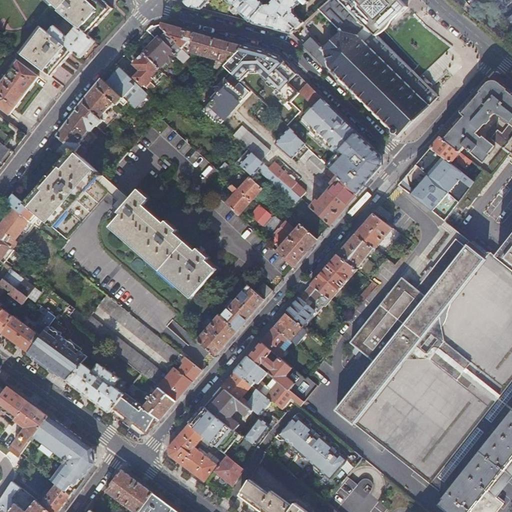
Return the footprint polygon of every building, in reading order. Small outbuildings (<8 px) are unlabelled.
[(57,10),(76,26),(88,35),(102,19),(112,8),(103,0),(48,0),(58,9),(57,10)] [(273,0),(270,4),(266,4),(261,0),(185,0),(186,2),(190,5),(201,8),(208,0),(227,0),(232,4),(229,7),(236,13),(239,10),(250,21),(251,20),(254,23),(291,33),(304,22),(293,13),(293,9),(298,3),(299,4),(302,0),(273,0)] [(318,9),(321,7),(314,0),(309,0),(304,6),(313,14),(318,9)] [(339,32),(355,34),(365,24),(363,23),(356,16),(339,0),(328,0),(325,3),(321,7),(318,9),(339,31),(338,31),(339,32)] [(339,0),(356,16),(363,23),(365,24),(376,35),(378,32),(380,27),(380,25),(380,20),(379,18),(377,15),(375,13),(379,9),(383,6),(394,18),(407,6),(401,0),(339,0)] [(297,13),(306,21),(310,17),(301,9),(297,13)] [(168,33),(161,26),(158,23),(151,25),(147,29),(157,39),(144,52),(159,67),(166,60),(168,62),(175,55),(182,62),(189,54),(188,53),(168,33)] [(189,51),(190,51),(195,32),(190,31),(162,23),(161,26),(168,33),(188,53),(189,51)] [(76,26),(68,36),(54,24),(47,32),(54,38),(81,58),(94,41),(94,40),(88,35),(76,26)] [(54,38),(47,32),(42,28),(21,53),(48,74),(51,76),(55,70),(63,61),(71,51),(54,38)] [(190,51),(229,62),(238,52),(241,49),(243,45),(211,36),(195,32),(190,51)] [(418,117),(428,106),(437,96),(436,94),(430,89),(424,83),(418,77),(412,72),(376,36),(375,37),(374,36),(373,37),(372,36),(371,38),(367,42),(368,43),(367,43),(368,44),(367,45),(360,39),(355,34),(339,32),(330,41),(323,48),(329,66),(338,76),(338,79),(344,85),(347,84),(347,88),(352,93),(356,93),(355,96),(361,102),(364,101),(364,104),(369,110),(372,110),(372,113),(378,118),(381,118),(381,121),(386,127),(390,127),(392,128),(391,132),(393,133),(396,133),(399,135),(400,135),(418,117)] [(329,66),(323,48),(322,47),(321,48),(316,43),(310,37),(302,44),(325,66),(329,66)] [(225,65),(234,74),(247,61),(254,68),(269,52),(247,46),(239,54),(238,52),(229,62),(225,65)] [(159,68),(159,67),(144,52),(144,53),(133,64),(140,70),(134,77),(145,87),(143,89),(147,93),(159,80),(158,79),(153,74),(159,68)] [(15,58),(9,66),(12,68),(0,83),(0,105),(10,113),(25,92),(38,75),(15,58)] [(289,82),(297,73),(287,64),(282,58),(273,67),(289,82)] [(135,82),(118,67),(113,73),(115,75),(107,83),(123,98),(124,97),(128,101),(131,104),(134,107),(147,93),(143,89),(135,82)] [(289,82),(273,67),(263,77),(281,94),(291,84),(289,82)] [(164,72),(159,68),(153,74),(158,79),(164,72)] [(461,76),(465,80),(474,72),(470,68),(461,76)] [(314,106),(321,98),(316,92),(297,73),(289,82),(291,84),(300,92),(306,98),(309,101),(314,106)] [(213,98),(204,109),(220,124),(249,91),(239,82),(237,81),(232,77),(228,81),(223,77),(213,88),(216,91),(212,97),(213,98)] [(107,82),(103,78),(90,94),(77,108),(97,126),(110,112),(108,110),(115,103),(117,105),(120,101),(124,105),(128,101),(124,97),(123,98),(107,83),(107,82)] [(246,85),(265,102),(270,97),(251,80),(246,85)] [(427,81),(424,83),(430,89),(432,86),(430,83),(427,81)] [(441,137),(461,153),(465,147),(484,162),(495,147),(478,133),(486,124),(488,124),(492,119),(491,117),(494,114),(494,112),(497,112),(497,113),(501,116),(501,118),(502,119),(503,121),(504,122),(506,123),(508,123),(509,124),(502,133),(498,130),(492,139),(504,148),(504,147),(510,139),(511,137),(511,93),(508,91),(498,83),(486,85),(477,95),(441,137)] [(153,99),(147,93),(134,107),(141,113),(153,99)] [(286,124),(299,111),(299,110),(290,101),(277,115),(286,124)] [(97,126),(77,108),(67,122),(57,135),(73,149),(82,157),(85,152),(79,147),(81,145),(79,143),(81,141),(86,145),(93,137),(88,133),(90,131),(94,135),(100,128),(97,126)] [(251,151),(261,160),(270,150),(241,125),(232,135),(237,139),(240,142),(251,151)] [(304,144),(305,144),(292,131),(293,130),(291,128),(289,126),(283,133),(281,132),(279,135),(280,136),(275,143),(291,158),(299,149),(304,154),(300,158),(321,177),(325,172),(331,178),(335,173),(304,144)] [(0,129),(0,142),(4,145),(10,137),(0,129)] [(225,138),(230,133),(227,130),(222,135),(225,138)] [(237,139),(232,135),(230,133),(225,138),(232,144),(237,139)] [(438,140),(431,148),(451,163),(455,158),(458,158),(457,161),(467,168),(472,161),(461,153),(441,137),(438,140)] [(240,142),(237,139),(232,144),(235,147),(240,142)] [(4,145),(0,142),(0,159),(8,149),(4,145)] [(451,163),(431,148),(417,164),(428,174),(414,190),(403,180),(399,185),(433,211),(449,193),(459,202),(476,181),(451,163)] [(496,172),(501,165),(508,156),(511,153),(505,148),(489,167),(496,172)] [(82,157),(73,149),(61,163),(57,168),(47,181),(26,205),(35,212),(67,238),(68,239),(78,227),(108,191),(114,184),(106,177),(82,157)] [(289,196),(294,191),(268,167),(261,160),(251,151),(239,164),(252,175),(260,167),(269,175),(267,177),(289,196)] [(274,160),(268,167),(294,191),(301,197),(306,191),(305,190),(297,182),(294,179),(295,177),(291,173),(288,174),(281,167),(281,166),(274,160)] [(222,174),(228,167),(224,163),(217,170),(222,174)] [(456,206),(463,212),(467,207),(468,208),(469,206),(470,206),(493,176),(492,176),(484,170),(476,181),(459,202),(456,206)] [(255,181),(249,176),(237,189),(231,183),(228,187),(234,192),(227,200),(225,201),(225,202),(238,215),(260,191),(262,188),(255,181)] [(346,206),(356,194),(340,178),(338,176),(332,183),(334,184),(319,202),(317,200),(311,206),(330,224),(346,206)] [(258,177),(255,181),(262,188),(271,195),(274,191),(258,177)] [(129,197),(114,184),(108,191),(117,199),(112,205),(118,210),(129,197)] [(149,201),(136,189),(129,197),(118,210),(121,213),(109,227),(193,299),(218,270),(207,261),(212,255),(201,245),(199,248),(196,251),(175,233),(178,230),(180,227),(169,218),(167,220),(164,224),(144,206),(146,203),(149,201)] [(26,205),(12,193),(10,195),(6,201),(14,207),(29,220),(35,212),(26,205)] [(167,220),(146,203),(144,206),(164,224),(167,220)] [(262,224),(263,224),(270,216),(271,215),(259,205),(257,207),(259,209),(253,216),(262,224)] [(380,206),(374,213),(384,221),(389,214),(380,206)] [(15,238),(28,220),(29,220),(14,207),(0,225),(0,238),(13,249),(19,241),(15,238)] [(259,209),(257,207),(251,214),(253,216),(259,209)] [(356,234),(374,248),(375,249),(384,240),(380,236),(383,233),(386,237),(393,228),(384,221),(374,213),(367,221),(356,234)] [(263,224),(273,233),(283,222),(275,215),(271,217),(270,216),(263,224)] [(315,241),(318,239),(302,224),(295,231),(284,221),(283,222),(273,233),(272,234),(283,244),(277,251),(289,263),(293,267),(296,263),(315,241)] [(422,250),(405,272),(351,342),(355,346),(351,351),(355,355),(360,350),(363,353),(374,362),(363,376),(365,378),(343,405),(342,403),(337,410),(355,424),(358,421),(442,487),(511,398),(511,273),(489,255),(477,246),(469,240),(462,234),(445,221),(422,250)] [(196,251),(199,248),(178,230),(175,233),(196,251)] [(338,254),(358,269),(374,248),(356,234),(349,242),(338,254)] [(14,250),(13,249),(0,238),(0,259),(4,263),(14,250)] [(511,240),(503,252),(511,259),(511,240)] [(345,284),(358,269),(338,254),(327,267),(312,284),(323,292),(332,299),(343,286),(340,282),(341,281),(345,284)] [(31,284),(10,268),(3,278),(27,295),(29,293),(26,291),(31,284)] [(241,276),(235,282),(239,285),(244,279),(241,276)] [(23,303),(28,296),(27,295),(3,278),(0,281),(0,331),(1,332),(13,316),(1,307),(2,305),(0,303),(0,302),(0,295),(6,288),(10,291),(8,293),(23,303)] [(255,289),(265,299),(273,290),(262,281),(255,289)] [(373,281),(347,311),(351,314),(352,315),(358,308),(378,285),(373,281)] [(197,339),(216,355),(242,325),(265,299),(255,289),(249,284),(234,300),(232,298),(224,306),(225,308),(197,339)] [(326,306),(332,299),(323,292),(312,284),(302,295),(300,297),(287,313),(302,326),(304,327),(305,328),(315,317),(312,314),(315,310),(318,313),(324,306),(326,306)] [(173,364),(181,353),(148,327),(106,294),(98,305),(173,364)] [(55,317),(48,312),(35,330),(20,320),(27,311),(20,306),(13,316),(1,332),(9,339),(28,352),(40,336),(48,325),(55,317)] [(284,316),(275,326),(289,338),(293,341),(304,327),(302,326),(287,313),(284,316)] [(168,377),(90,316),(82,326),(111,349),(142,373),(159,387),(160,387),(168,377)] [(55,372),(67,381),(82,363),(88,356),(73,345),(74,344),(48,325),(40,336),(28,352),(38,359),(55,372)] [(262,342),(263,343),(281,358),(287,352),(286,351),(281,347),(289,338),(275,326),(268,334),(262,342)] [(281,347),(286,351),(294,342),(293,341),(289,338),(281,347)] [(257,347),(249,356),(305,401),(319,385),(308,376),(307,379),(281,358),(263,343),(260,345),(258,348),(257,347)] [(142,373),(111,349),(104,358),(103,358),(108,362),(112,357),(134,374),(125,385),(129,389),(142,373)] [(196,379),(203,370),(185,356),(182,361),(184,362),(178,369),(193,381),(196,379)] [(240,367),(236,371),(253,385),(256,382),(259,384),(265,377),(276,386),(273,390),(263,383),(258,389),(273,401),(283,409),(292,398),(301,406),(305,401),(249,356),(240,367)] [(89,396),(110,412),(113,408),(113,407),(114,408),(125,394),(114,386),(120,378),(98,363),(92,370),(82,363),(67,381),(89,396)] [(189,386),(193,381),(178,369),(177,368),(173,373),(161,388),(177,400),(185,391),(189,386)] [(233,374),(222,387),(245,405),(246,403),(248,401),(243,396),(253,385),(236,371),(233,374)] [(363,376),(342,403),(343,405),(365,378),(363,376)] [(143,391),(147,383),(139,379),(135,387),(143,391)] [(3,393),(0,397),(0,406),(3,409),(4,408),(9,411),(8,413),(15,418),(16,418),(29,400),(12,388),(8,385),(5,389),(3,392),(3,393)] [(168,411),(177,400),(161,388),(160,387),(159,387),(151,397),(149,395),(147,397),(150,399),(144,407),(146,408),(146,409),(159,419),(159,420),(160,420),(168,411)] [(219,417),(231,426),(236,430),(241,424),(236,420),(233,421),(232,418),(232,417),(238,410),(239,411),(241,410),(242,411),(248,416),(253,410),(245,405),(222,387),(214,396),(205,406),(219,417)] [(248,401),(246,403),(261,415),(273,401),(258,389),(257,388),(248,401)] [(125,394),(114,408),(113,407),(113,408),(124,416),(120,420),(125,423),(140,434),(148,433),(159,420),(159,419),(146,409),(146,408),(144,407),(126,393),(125,394)] [(511,398),(442,487),(448,491),(443,498),(444,499),(439,504),(449,511),(468,511),(470,511),(497,511),(499,509),(504,503),(496,497),(490,492),(498,482),(511,464),(511,398)] [(32,403),(29,400),(16,418),(22,423),(23,422),(26,424),(29,423),(30,427),(26,428),(21,435),(25,438),(18,447),(23,450),(28,444),(34,436),(49,415),(37,406),(32,403)] [(199,413),(190,424),(204,436),(204,435),(207,437),(212,441),(221,448),(231,436),(240,443),(245,436),(257,445),(265,435),(263,433),(270,424),(260,416),(244,436),(240,433),(236,430),(231,426),(219,417),(205,406),(199,413)] [(110,412),(120,420),(124,416),(113,408),(110,412)] [(244,436),(260,416),(256,413),(240,433),(244,436)] [(348,459),(296,414),(277,437),(281,440),(286,440),(294,446),(294,452),(301,458),(307,458),(315,464),(315,469),(322,475),(327,475),(332,479),(348,459)] [(65,462),(52,478),(57,482),(72,493),(76,488),(96,462),(93,447),(71,431),(69,429),(65,427),(49,415),(34,436),(52,450),(54,446),(59,449),(63,443),(72,450),(64,461),(65,462)] [(205,436),(204,436),(190,424),(188,426),(169,448),(170,451),(171,455),(178,460),(197,474),(206,481),(218,464),(217,463),(220,459),(202,445),(199,448),(196,446),(205,436)] [(207,437),(202,442),(208,447),(212,441),(207,437)] [(0,441),(0,481),(19,456),(0,441)] [(267,451),(266,453),(260,464),(302,500),(304,496),(311,488),(277,460),(275,458),(267,451)] [(245,468),(244,467),(229,455),(223,462),(216,471),(234,486),(245,468)] [(511,477),(511,464),(498,482),(490,492),(496,497),(511,477)] [(133,511),(137,511),(152,492),(137,481),(124,471),(121,469),(118,472),(105,491),(133,511)] [(340,487),(348,495),(357,485),(349,478),(340,487)] [(291,509),(251,479),(241,494),(265,511),(310,511),(296,502),(291,509)] [(54,511),(42,502),(37,498),(29,509),(28,508),(27,508),(26,509),(16,502),(15,502),(12,500),(22,487),(13,480),(12,483),(0,501),(0,504),(10,511),(54,511)] [(58,511),(69,498),(72,493),(57,482),(42,502),(54,511),(58,511)] [(311,488),(304,496),(316,506),(323,498),(311,488)] [(179,511),(163,500),(152,492),(137,511),(179,511)] [(314,510),(316,511),(339,511),(327,501),(323,498),(316,506),(314,510)]
